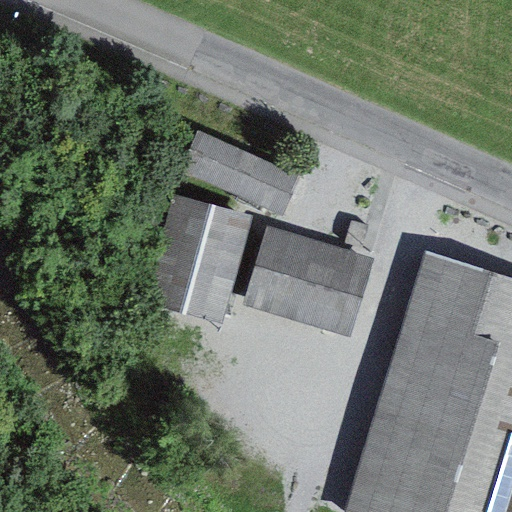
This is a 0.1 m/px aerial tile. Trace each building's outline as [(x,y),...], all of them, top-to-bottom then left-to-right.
[(302,171),(199,125),(181,166),(283,212),(302,171)] [(245,217),(161,193),(131,298),(215,321),(245,217)] [(362,260),(248,235),(231,312),(345,337),(362,260)] [(511,511),(511,283),(429,258),(352,510),(359,511),(511,511)] [(133,326),(107,332),(115,363),(141,357),(133,326)]
